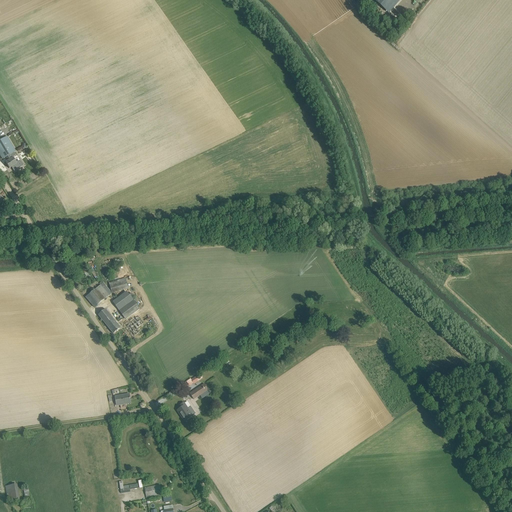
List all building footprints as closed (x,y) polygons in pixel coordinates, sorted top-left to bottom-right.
[(16,151),(7,136),(0,140),(0,154),(3,159),(6,157),(8,161),(5,162),(9,168),(17,164),(13,158),(16,156),(14,152),(16,151)] [(110,282),(113,292),(129,288),(126,278),(110,282)] [(101,285),(86,298),(95,308),(109,295),(101,285)] [(127,292),(113,302),(126,320),(140,310),(127,292)] [(106,309),(102,312),(98,315),(113,334),(117,331),(118,331),(118,330),(121,328),(106,309)] [(126,328),(133,337),(140,332),(137,328),(144,323),(139,316),(126,325),(127,327),(126,328)] [(210,394),(204,384),(190,394),(194,399),(200,395),(202,399),(210,394)] [(129,394),(125,395),(115,397),(117,405),(131,403),(129,394)] [(188,408),(184,403),(180,406),(181,408),(177,411),(180,415),(181,414),(183,416),(182,416),(185,421),(187,420),(188,420),(188,419),(196,414),(191,406),(188,408)] [(123,481),(120,482),(121,494),(131,492),(131,490),(139,489),(138,484),(124,486),(123,481)] [(17,484),(5,486),(6,494),(8,494),(9,498),(7,498),(8,502),(19,500),(17,484)] [(146,498),(161,495),(160,485),(145,488),(146,498)]
